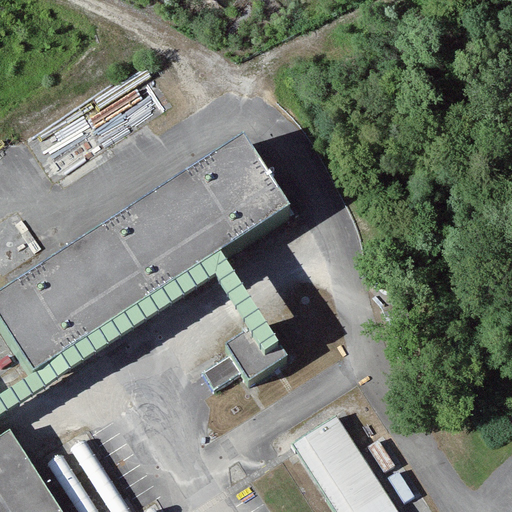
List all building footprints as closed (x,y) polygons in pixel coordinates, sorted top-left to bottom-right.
[(0,308),(0,329),(36,386),(227,263),(292,222),(246,150),(0,308)] [(0,409),(0,433),(114,362),(157,334),(225,292),(254,338),(271,367),(286,358),(227,263),(36,386),(0,409)] [(408,316),(402,300),(384,307),(390,323),(408,316)] [(291,365),(286,358),(271,367),(254,338),(229,354),(233,360),(205,377),(216,395),(244,377),(252,390),(291,365)] [(396,511),(337,419),(292,447),(333,511),(396,511)] [(0,511),(57,511),(12,442),(0,449),(0,511)] [(110,511),(131,511),(87,443),(83,443),(79,445),(76,447),(74,450),(72,452),(110,511)] [(77,511),(98,511),(63,458),(60,458),(55,460),(52,462),(50,464),(49,467),(77,511)]
